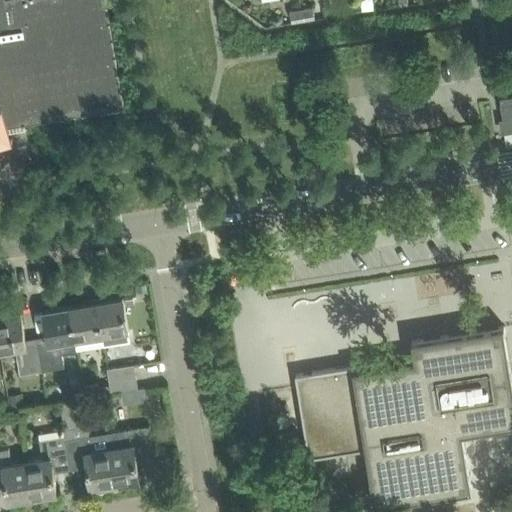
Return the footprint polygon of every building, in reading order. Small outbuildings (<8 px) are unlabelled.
[(0,0),(0,127),(125,107),(107,0),(0,0)] [(303,17),(314,15),(313,6),(301,8),(303,17)] [(291,19),(303,17),(301,8),(290,10),(291,19)] [(511,95),(500,97),(505,129),(511,127),(511,95)] [(123,297),(96,301),(102,338),(104,345),(131,341),(129,330),(123,297)] [(96,301),(70,306),(74,327),(75,339),(76,342),(77,347),(93,344),(94,346),(104,345),(102,338),(96,301)] [(50,341),(38,343),(42,370),(57,367),(65,366),(63,353),(77,351),(77,347),(76,342),(75,339),(74,327),(70,306),(45,310),(49,335),(50,341)] [(21,314),(0,317),(0,347),(1,352),(16,349),(20,373),(42,370),(38,343),(26,345),(25,338),(21,314)] [(388,359),(296,374),(298,386),(298,390),(299,390),(301,404),(310,402),(319,455),(366,448),(367,455),(375,504),(472,489),(463,432),(511,423),(511,324),(504,326),(412,341),(416,365),(390,369),(388,359)] [(109,381),(136,376),(134,364),(107,369),(109,381)] [(136,376),(109,381),(110,385),(111,393),(119,391),(121,391),(131,389),(138,388),(136,376)] [(98,383),(85,385),(86,396),(100,394),(99,387),(98,383)] [(23,392),(11,394),(13,404),(24,403),(23,392)] [(65,430),(66,436),(70,465),(87,462),(88,466),(92,488),(93,488),(93,486),(114,483),(114,484),(115,484),(109,447),(107,433),(93,435),(91,435),(90,426),(65,430)] [(123,430),(107,432),(107,433),(109,447),(115,484),(117,484),(117,482),(138,479),(138,481),(140,480),(136,458),(136,454),(152,452),(153,451),(153,450),(150,432),(149,426),(129,429),(123,430)] [(42,458),(27,460),(33,497),(34,497),(34,495),(55,492),(56,494),(57,493),(53,467),(70,465),(66,436),(40,440),(42,458)] [(9,448),(0,449),(0,475),(5,475),(9,501),(10,501),(10,499),(31,496),(32,497),(33,497),(27,460),(11,463),(9,448)]
